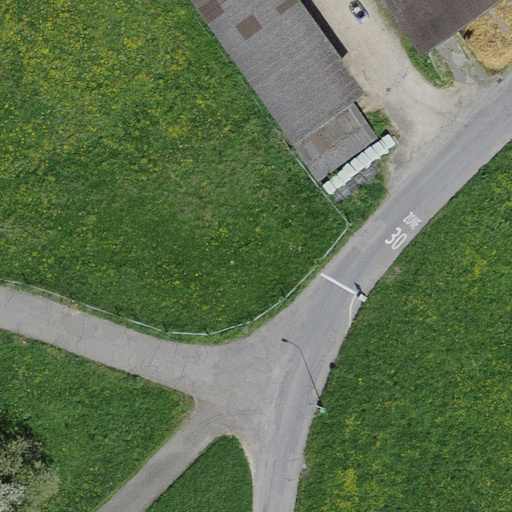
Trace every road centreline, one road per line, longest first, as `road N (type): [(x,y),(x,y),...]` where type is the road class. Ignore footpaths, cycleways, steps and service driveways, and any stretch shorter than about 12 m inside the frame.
road 1 (residential): [(511,121),(336,300),(277,405)]
road 2 (unclassified): [(277,405),(0,322)]
